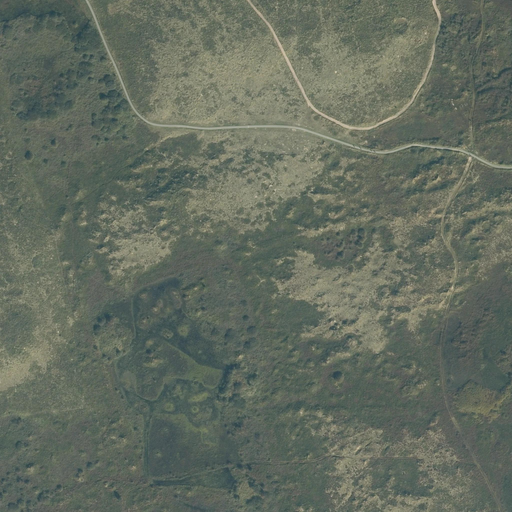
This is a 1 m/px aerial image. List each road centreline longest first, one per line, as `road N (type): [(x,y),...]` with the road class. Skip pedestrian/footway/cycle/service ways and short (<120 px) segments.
road 1 (track): [(483,0),(470,60),(473,152),(442,228),(457,270),(440,346),(451,418),(501,511)]
road 2 (unknown): [(511,165),(437,144),(374,150),(296,125),(146,118),(129,98),(87,0)]
road 3 (track): [(249,0),(303,95),(339,124),(361,128),(381,124),(417,89),(439,23),(434,0)]
